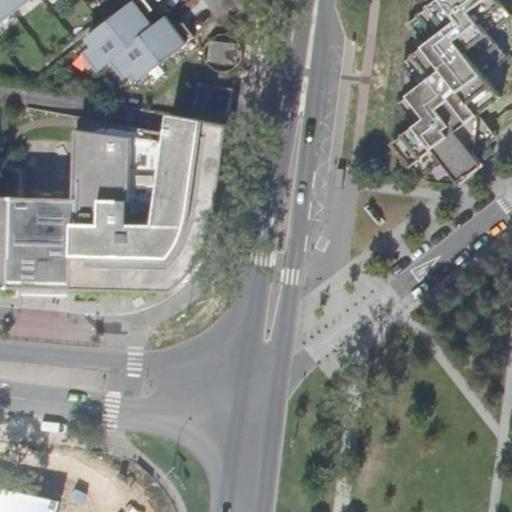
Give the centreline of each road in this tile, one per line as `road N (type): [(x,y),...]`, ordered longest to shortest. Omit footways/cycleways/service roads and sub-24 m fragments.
road 1 (secondary): [(317,0),(259,403)]
road 2 (residential): [(259,403),(511,202)]
road 3 (residential): [(259,403),(0,367)]
road 4 (unknown): [(0,86),(144,118)]
